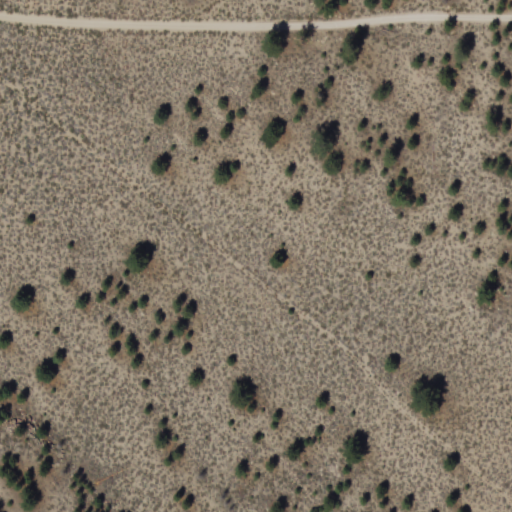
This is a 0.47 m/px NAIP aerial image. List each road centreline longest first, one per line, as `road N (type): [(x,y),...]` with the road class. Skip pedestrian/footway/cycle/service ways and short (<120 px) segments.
road 1 (track): [(0,77),(339,340),(432,435),(511,497)]
road 2 (residential): [(511,22),(252,30),(0,20)]
road 3 (track): [(378,383),(363,483),(350,511)]
